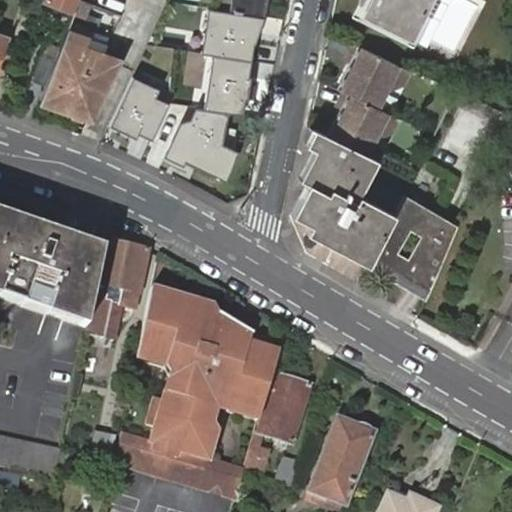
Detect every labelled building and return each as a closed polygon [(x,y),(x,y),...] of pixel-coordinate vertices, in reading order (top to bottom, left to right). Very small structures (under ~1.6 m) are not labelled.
[(0,0),(0,4),(20,11),(24,2),(18,0),(0,0)] [(78,0),(44,0),(74,12),(78,0)] [(110,0),(139,13),(144,0),(110,0)] [(266,0),(217,0),(216,10),(263,17),(266,0)] [(373,0),(369,8),(365,16),(410,38),(414,31),(429,0),(373,0)] [(263,17),(216,10),(207,9),(200,51),(211,53),(203,108),(194,107),(189,118),(178,122),(163,155),(182,164),(184,160),(225,179),(245,134),(247,76),(253,42),(254,42),(263,17)] [(0,35),(1,36),(4,30),(11,34),(14,26),(0,21),(0,35)] [(70,22),(67,29),(107,43),(110,36),(70,22)] [(45,84),(40,98),(90,116),(116,61),(100,55),(107,43),(67,29),(62,42),(55,59),(45,84)] [(0,62),(9,39),(11,34),(4,30),(1,36),(0,35),(0,62)] [(406,68),(355,44),(347,59),(351,61),(337,87),(344,91),(377,106),(385,89),(402,83),(409,69),(406,68)] [(33,79),(45,84),(55,59),(42,55),(33,79)] [(132,77),(108,125),(135,137),(137,132),(151,139),(168,102),(154,97),(157,88),(132,77)] [(377,106),(344,91),(337,107),(340,109),(327,135),(366,154),(374,136),(392,130),(398,117),(392,114),(377,106)] [(307,183),(293,210),(312,220),(308,227),(351,250),(349,255),(367,264),(370,258),(370,257),(393,215),(393,214),(357,195),(376,160),(366,154),(327,135),(313,129),(306,144),(314,149),(298,178),(307,183)] [(370,257),(428,291),(445,252),(454,230),(457,225),(404,193),(393,214),(393,215),(370,257)] [(0,299),(84,329),(101,250),(0,215),(0,299)] [(135,308),(147,250),(104,241),(86,333),(104,337),(111,303),(135,308)] [(366,265),(425,299),(425,297),(428,291),(370,257),(370,258),(367,264),(366,265)] [(173,296),(150,289),(149,296),(164,301),(173,296)] [(120,435),(114,464),(211,492),(219,464),(206,461),(214,434),(210,425),(214,409),(217,401),(260,413),(278,352),(249,344),(249,339),(250,335),(217,315),(209,318),(191,313),(194,302),(173,296),(164,301),(149,296),(137,353),(177,365),(173,380),(169,379),(162,405),(155,427),(150,445),(147,443),(120,435)] [(209,318),(217,315),(209,307),(194,302),(191,313),(209,318)] [(177,365),(137,353),(135,361),(163,369),(169,379),(173,380),(177,365)] [(278,368),(276,375),(290,380),(292,373),(278,368)] [(276,375),(257,434),(263,436),(291,444),(309,386),(290,380),(276,375)] [(217,401),(214,409),(258,421),(260,413),(217,401)] [(147,425),(155,427),(162,405),(153,403),(147,425)] [(336,419),(307,494),(344,507),(373,433),(336,419)] [(114,437),(94,433),(87,467),(107,472),(114,437)] [(257,434),(254,433),(249,450),(257,453),(255,458),(266,462),(270,451),(260,447),(263,436),(257,434)] [(0,437),(0,467),(54,479),(55,471),(59,450),(0,437)] [(257,453),(249,450),(243,471),(242,474),(261,480),(266,462),(255,458),(257,453)] [(282,458),(274,483),(290,487),(297,463),(282,458)] [(242,474),(243,471),(228,467),(220,495),(235,499),(242,474)] [(31,478),(28,498),(46,502),(50,481),(31,478)] [(342,511),(344,507),(307,494),(304,501),(330,511),(342,511)] [(387,498),(381,511),(432,511),(433,510),(410,499),(407,506),(387,498)]
